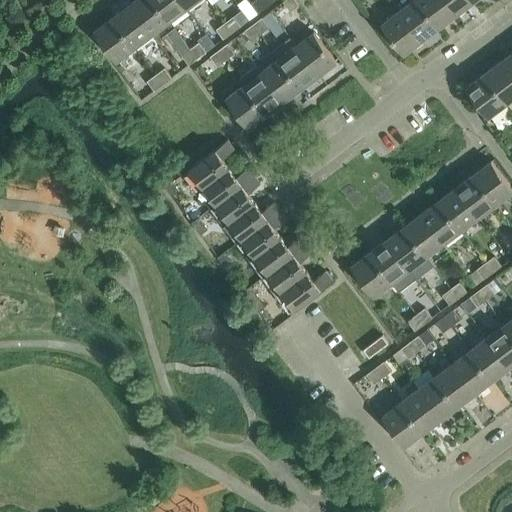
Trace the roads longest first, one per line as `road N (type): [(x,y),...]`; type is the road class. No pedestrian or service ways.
road 1 (residential): [(511,431),(423,498),(290,319)]
road 2 (residential): [(277,190),(412,88)]
road 3 (residential): [(511,169),(437,70)]
